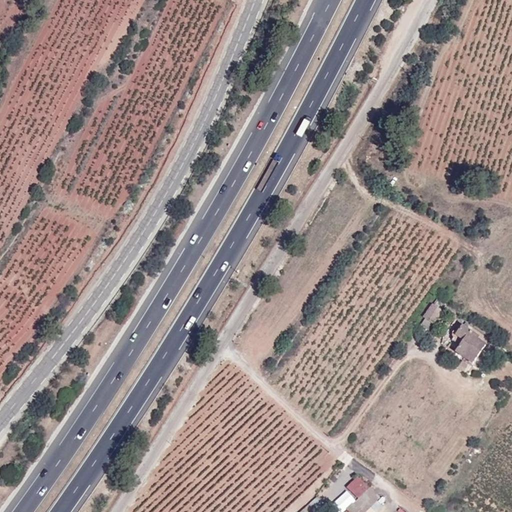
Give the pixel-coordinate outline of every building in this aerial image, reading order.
[(425,314),(421,319),(430,327),(434,321),(434,320),(443,307),(432,299),(423,312),(425,314)] [(462,320),(454,331),(462,337),(459,342),(454,347),(471,361),(486,341),(478,334),(480,333),(462,320)] [(459,342),(462,337),(454,331),(451,335),(459,342)] [(361,495),(342,511),(366,511),(380,500),(358,477),(350,484),(361,495)] [(317,511),(320,510),(311,501),(298,511),(317,511)]
